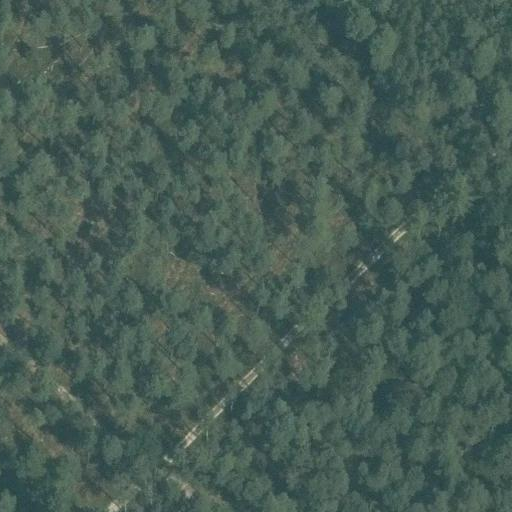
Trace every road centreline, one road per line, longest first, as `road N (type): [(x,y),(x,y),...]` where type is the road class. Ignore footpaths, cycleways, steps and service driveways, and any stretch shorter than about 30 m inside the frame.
road 1 (track): [(166,484),(511,150)]
road 2 (track): [(208,0),(455,207)]
road 3 (track): [(166,484),(0,345)]
